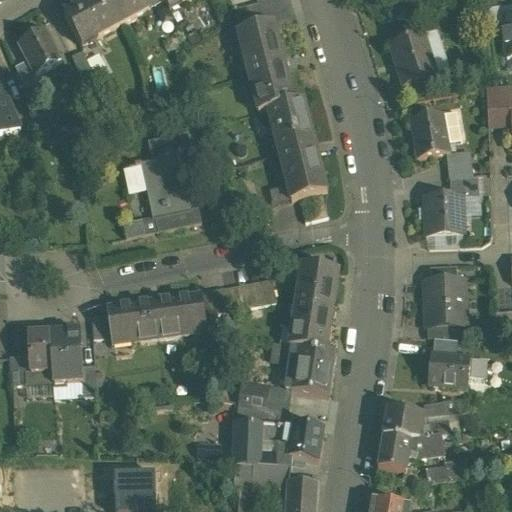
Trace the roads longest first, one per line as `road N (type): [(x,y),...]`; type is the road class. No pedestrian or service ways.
road 1 (residential): [(378,224),(70,287)]
road 2 (tertiary): [(336,511),(358,410),(378,224)]
road 3 (tertiary): [(378,224),(362,116),(324,0)]
road 4 (residential): [(70,287),(53,267),(27,275),(25,302),(40,313),(58,311)]
